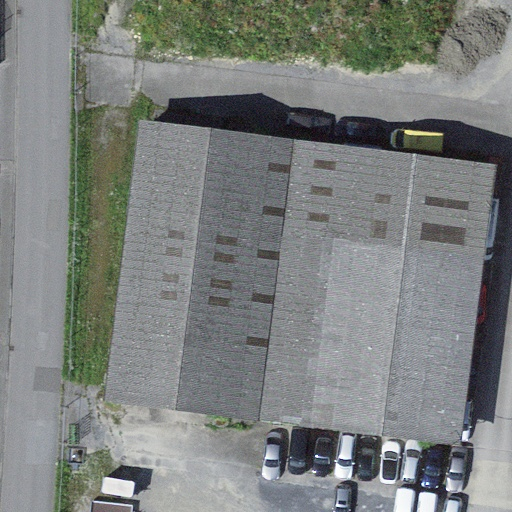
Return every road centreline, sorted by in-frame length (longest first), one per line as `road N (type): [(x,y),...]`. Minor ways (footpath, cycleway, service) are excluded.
road 1 (residential): [(46,0),(52,196),(34,511)]
road 2 (unknown): [(511,270),(469,511)]
